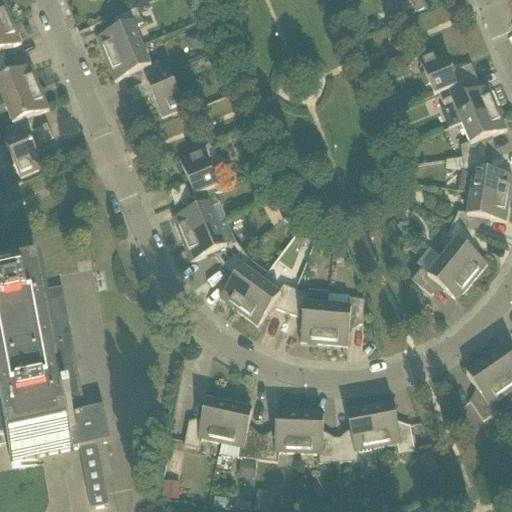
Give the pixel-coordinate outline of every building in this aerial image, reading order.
[(121,0),(119,0),(107,5),(113,20),(114,19),(126,14),(127,14),(121,0)] [(361,9),(357,0),(355,0),(347,4),(351,14),(361,9)] [(388,0),(392,10),(397,8),(402,21),(425,11),(420,0),(388,0)] [(0,30),(13,25),(3,3),(0,4),(0,30)] [(119,32),(97,41),(106,63),(142,48),(135,30),(144,27),(137,12),(127,16),(126,15),(115,21),(114,21),(119,32)] [(0,56),(22,47),(13,25),(0,30),(0,69),(5,67),(0,56)] [(203,49),(198,36),(186,41),(191,53),(203,49)] [(106,63),(116,85),(137,76),(142,87),(165,78),(159,63),(150,67),(142,48),(106,63)] [(442,54),(420,63),(425,76),(420,78),(425,90),(430,88),(435,99),(439,98),(462,88),(478,81),(472,67),(456,74),(452,76),(448,68),(442,54)] [(41,91),(31,69),(10,78),(5,67),(0,69),(0,96),(4,106),(41,91)] [(142,87),(127,94),(133,108),(148,101),(153,99),(156,106),(162,121),(185,112),(179,99),(184,97),(179,85),(174,87),(170,76),(165,78),(142,87)] [(498,112),(489,90),(467,99),(462,88),(439,98),(445,112),(454,109),(462,127),(498,112)] [(28,122),(50,113),(41,91),(4,106),(13,128),(5,132),(10,143),(33,133),(28,122)] [(384,102),(382,102),(387,114),(389,114),(405,107),(400,95),(395,97),(384,102)] [(485,143),(507,134),(498,112),(462,127),(469,145),(461,149),(462,162),(487,159),(485,143)] [(10,143),(5,145),(10,156),(6,158),(11,170),(15,168),(21,181),(43,171),(34,150),(54,141),(48,127),(33,133),(28,135),(10,143)] [(203,154),(198,156),(180,164),(189,186),(169,194),(175,208),(190,202),(213,192),(218,190),(213,179),(218,177),(213,165),(208,167),(203,154)] [(461,174),(458,195),(471,197),(510,202),(511,186),(511,178),(498,177),(490,175),(489,171),(487,159),(462,162),(464,175),(461,174)] [(195,213),(173,222),(182,244),(218,229),(210,211),(220,207),(215,197),(213,192),(190,202),(195,213)] [(483,222),(506,226),(510,202),(471,197),(468,217),(458,215),(453,227),(476,238),(483,222)] [(452,219),(446,224),(453,227),(456,221),(452,219)] [(388,234),(389,235),(394,240),(402,232),(394,224),(388,230),(388,232),(388,234)] [(473,286),(488,268),(469,253),(476,238),(453,227),(447,240),(455,246),(442,261),(473,286)] [(182,244),(191,266),(213,257),(223,270),(243,254),(235,243),(226,247),(218,229),(182,244)] [(347,263),(347,251),(335,250),(335,262),(347,263)] [(234,283),(220,302),(239,316),(262,284),(268,277),(252,265),(243,254),(223,270),(234,283)] [(423,271),(412,283),(432,299),(440,290),(458,305),(473,286),(442,261),(430,277),(423,271)] [(239,316),(258,330),(272,311),(288,317),(296,293),(284,288),(278,296),(262,284),(239,316)] [(43,292),(0,300),(0,408),(4,427),(0,427),(0,448),(8,447),(11,464),(80,451),(91,511),(109,508),(98,447),(111,444),(104,409),(86,413),(63,290),(43,293),(43,292)] [(303,323),(301,346),(325,348),(328,309),(308,308),(309,298),(296,293),(288,317),(303,323)] [(328,309),(325,348),(348,350),(350,327),(363,328),(365,303),(349,302),(348,311),(328,309)] [(511,359),(506,350),(486,364),(509,396),(511,400),(511,359)] [(480,397),(470,404),(485,424),(498,415),(492,408),(509,396),(486,364),(467,378),(480,397)] [(230,409),(206,404),(201,427),(189,424),(184,449),(200,452),(202,443),(221,447),(230,409)] [(415,454),(411,430),(411,429),(398,431),(394,408),(371,413),(378,451),(397,448),(399,457),(415,454)] [(230,409),(221,447),(241,452),(239,461),(259,464),(262,439),(248,437),(249,431),(253,414),(230,409)] [(371,413),(347,417),(352,440),(338,441),(339,466),(359,465),(358,455),(378,451),(371,413)] [(300,418),(277,417),(276,441),(262,439),(259,464),(278,466),(279,456),(299,457),(300,418)] [(323,443),(324,419),(300,418),(299,457),(319,458),(319,468),(339,466),(338,441),(323,443)] [(485,464),(502,468),(505,453),(488,449),(485,464)] [(360,456),(366,475),(378,472),(373,452),(360,456)] [(255,483),(257,465),(241,463),(239,481),(255,483)] [(162,499),(179,501),(181,485),(165,483),(162,499)] [(215,500),(214,510),(225,511),(226,501),(215,500)] [(257,503),(254,511),(269,511),(271,507),(257,503)]
